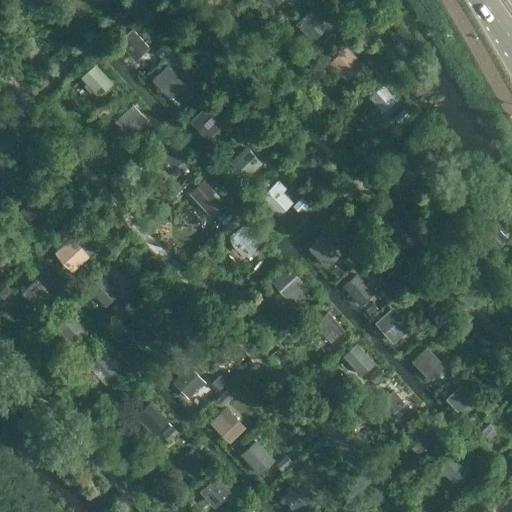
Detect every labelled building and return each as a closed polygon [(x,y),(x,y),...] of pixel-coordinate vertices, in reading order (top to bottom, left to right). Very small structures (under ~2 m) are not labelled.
[(12,0),(10,2),(17,10),(23,6),(30,14),(43,2),(41,0),(12,0)] [(216,0),(208,0),(205,4),(210,11),(219,3),(216,0)] [(264,0),(273,9),(281,0),(264,0)] [(295,24),(312,42),(327,27),(309,9),(295,24)] [(279,12),(269,21),(275,28),(285,19),(279,12)] [(117,43),(134,61),(149,47),(131,29),(117,43)] [(331,35),(322,44),(329,50),(338,41),(331,35)] [(401,42),(394,48),(403,57),(410,51),(401,42)] [(165,43),(155,52),(161,59),(171,50),(165,43)] [(329,63),(346,81),(362,65),(345,47),(329,63)] [(80,79),(97,97),(112,83),(95,65),(80,79)] [(151,81),(168,99),(183,84),(166,66),(151,81)] [(194,83),(188,89),(195,96),(201,90),(194,83)] [(367,96),(385,116),(398,103),(381,84),(367,96)] [(104,102),(94,111),(102,120),(112,110),(104,102)] [(148,120),(132,104),(114,121),(129,138),(148,120)] [(224,125),(206,105),(189,121),(207,141),(224,125)] [(403,110),(394,118),(400,125),(409,117),(403,110)] [(235,123),(226,131),(232,137),(240,130),(235,123)] [(153,129),(143,138),(151,146),(161,136),(153,129)] [(245,130),(236,138),(242,145),(251,137),(245,130)] [(430,140),(412,155),(427,174),(435,167),(430,161),(430,158),(439,150),(430,140)] [(167,141),(155,152),(174,175),(187,164),(167,141)] [(260,163),(246,148),(229,164),(243,179),(260,163)] [(145,155),(135,164),(143,172),(153,163),(145,155)] [(0,186),(12,176),(0,162),(0,186)] [(449,185),(466,205),(480,193),(462,173),(449,185)] [(224,201),(203,179),(188,193),(208,215),(224,201)] [(430,179),(423,184),(429,191),(435,186),(430,179)] [(278,216),(292,203),(282,192),(285,189),(277,181),(260,197),(278,216)] [(16,211),(33,229),(47,216),(30,197),(16,211)] [(302,197),(292,206),(302,216),(312,207),(302,197)] [(227,208),(217,217),(224,224),(234,215),(227,208)] [(485,227),(501,245),(511,235),(511,228),(499,214),(485,227)] [(244,224),(229,235),(229,238),(230,241),(232,244),(234,248),(237,250),(240,253),(244,255),(248,257),(261,242),(244,224)] [(63,230),(53,239),(60,246),(70,237),(63,230)] [(307,249),(326,268),(341,253),(322,234),(307,249)] [(0,262),(12,251),(0,238),(0,262)] [(54,253),(71,272),(88,256),(71,238),(54,253)] [(354,252),(344,261),(350,268),(360,259),(354,252)] [(271,282),(291,303),(307,289),(288,267),(271,282)] [(17,282),(33,301),(47,290),(30,270),(17,282)] [(342,286),(359,306),(373,294),(356,274),(342,286)] [(87,288),(104,307),(119,293),(102,275),(87,288)] [(6,285),(0,290),(0,296),(3,300),(12,291),(6,285)] [(386,286),(379,292),(388,303),(395,297),(386,286)] [(122,306),(112,316),(117,322),(127,312),(122,306)] [(51,324),(71,346),(87,332),(67,310),(51,324)] [(313,324),(330,343),(344,331),(327,312),(313,324)] [(375,325),(392,342),(405,330),(388,313),(375,325)] [(123,330),(141,349),(157,335),(139,315),(123,330)] [(426,325),(415,333),(421,340),(431,332),(426,325)] [(342,356),(360,376),(374,363),(356,344),(342,356)] [(97,345),(92,350),(95,353),(100,348),(97,345)] [(411,362),(428,381),(444,366),(426,347),(411,362)] [(91,350),(86,355),(89,358),(94,353),(91,350)] [(121,370),(103,351),(87,366),(105,385),(121,370)] [(204,382),(188,365),(172,381),(188,398),(204,382)] [(378,368),(369,377),(375,384),(385,375),(378,368)] [(218,377),(210,385),(217,392),(224,384),(218,377)] [(377,394),(393,412),(406,401),(390,382),(377,394)] [(445,399),(461,416),(476,402),(459,385),(445,399)] [(227,391),(216,400),(222,406),(232,397),(227,391)] [(490,397),(480,407),(487,415),(497,406),(490,397)] [(134,416),(152,436),(168,421),(149,401),(134,416)] [(209,423),(228,442),(244,427),(224,408),(209,423)] [(478,434),(496,454),(510,443),(491,422),(478,434)] [(426,425),(412,438),(425,451),(439,438),(426,425)] [(172,426),(162,435),(168,442),(178,433),(172,426)] [(184,471),(199,456),(182,439),(167,455),(184,471)] [(240,455),(259,475),(274,460),(255,441),(240,455)] [(453,452),(436,467),(452,485),(469,470),(453,452)] [(286,457),(276,465),(282,470),(291,462),(286,457)] [(432,475),(423,483),(427,488),(436,479),(432,475)] [(203,489),(221,507),(234,494),(216,476),(203,489)] [(275,493),(291,510),(307,495),(290,478),(275,493)]
